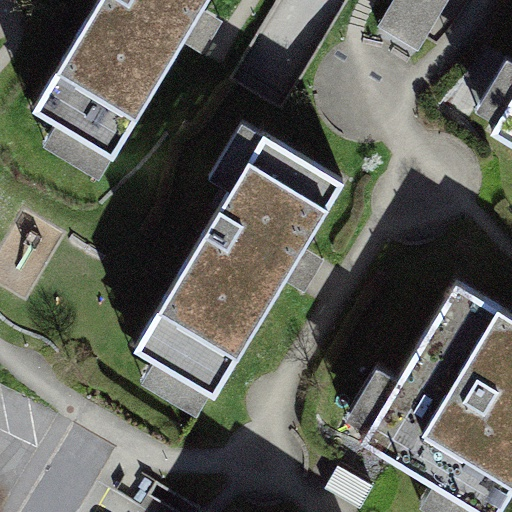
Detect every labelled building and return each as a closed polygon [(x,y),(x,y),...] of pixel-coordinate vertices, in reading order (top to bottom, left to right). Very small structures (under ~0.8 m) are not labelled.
[(91,0),(33,97),(112,145),(199,0),(91,0)] [(446,0),(391,0),(377,24),(418,48),(446,0)] [(511,80),(489,119),(511,132),(511,80)] [(264,123),(138,333),(217,380),(342,169),(264,123)] [(361,428),(496,507),(511,480),(511,298),(457,266),(361,428)]
